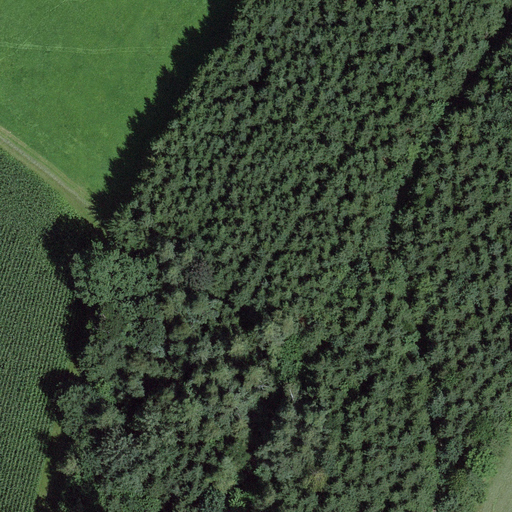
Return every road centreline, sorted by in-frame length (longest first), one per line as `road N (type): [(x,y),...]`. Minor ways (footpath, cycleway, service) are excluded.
road 1 (track): [(236,511),(333,308),(381,247),(511,33)]
road 2 (track): [(381,247),(436,511)]
